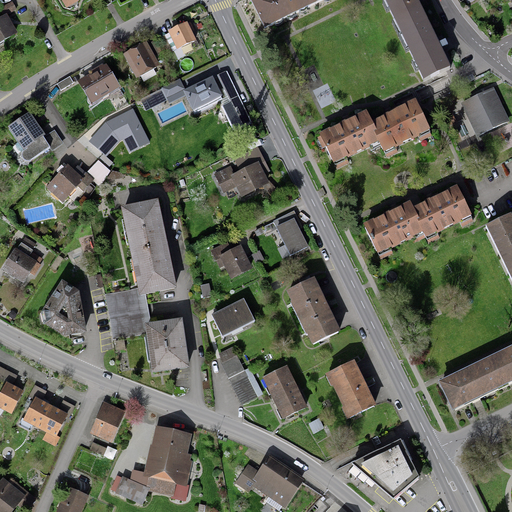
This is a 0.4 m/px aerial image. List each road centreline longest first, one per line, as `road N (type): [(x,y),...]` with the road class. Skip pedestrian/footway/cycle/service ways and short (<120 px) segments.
road 1 (secondary): [(215,0),(433,449)]
road 2 (tertiary): [(366,511),(271,444),(100,375)]
road 3 (residential): [(0,107),(183,0)]
road 4 (residential): [(100,375),(40,511)]
